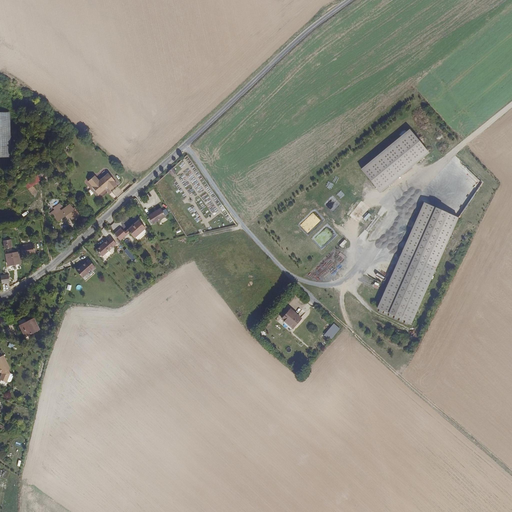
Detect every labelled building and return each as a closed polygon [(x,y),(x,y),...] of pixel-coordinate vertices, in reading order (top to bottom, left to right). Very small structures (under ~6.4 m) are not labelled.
[(0,158),(14,158),(12,113),(0,112),(0,158)] [(413,130),(363,171),(383,195),(432,154),(413,130)] [(27,189),(47,179),(44,173),(24,183),(27,189)] [(90,183),(102,196),(110,189),(113,192),(120,185),(111,174),(102,181),(98,176),(91,182),(90,183)] [(425,202),(379,308),(412,323),(459,217),(425,202)] [(62,204),(52,214),(59,224),(68,217),(75,226),(84,217),(73,203),(66,209),(62,204)] [(163,208),(149,217),(154,225),(168,217),(163,208)] [(137,238),(148,229),(140,221),(126,232),(123,228),(116,234),(123,241),(132,233),(137,238)] [(118,246),(112,238),(97,250),(104,257),(118,246)] [(4,240),(5,242),(5,249),(14,248),(13,239),(4,240)] [(23,246),(24,258),(38,256),(36,244),(23,246)] [(20,253),(7,255),(9,267),(23,265),(20,253)] [(90,260),(78,271),(85,278),(98,267),(90,260)] [(11,275),(2,276),(2,284),(12,283),(11,275)] [(292,309),(282,320),(295,330),(304,319),(292,309)] [(37,319),(21,326),(27,338),(42,330),(37,319)] [(331,340),(340,329),(334,323),(324,334),(331,340)] [(2,350),(0,350),(0,368),(3,375),(0,381),(9,384),(12,373),(12,371),(2,350)]
